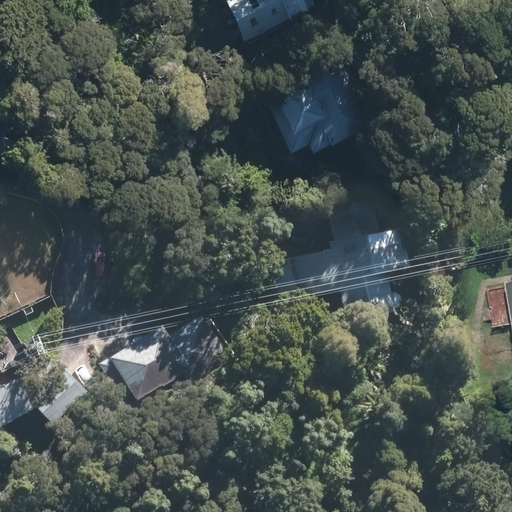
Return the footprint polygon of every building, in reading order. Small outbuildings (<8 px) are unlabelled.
[(299,0),(226,0),(239,28),(300,2),(299,0)] [(372,114),(345,54),(265,91),(287,139),(304,132),(310,143),(372,114)] [(0,156),(7,158),(12,137),(0,133),(0,118),(1,115),(0,114),(0,156)] [(334,249),(268,261),(274,294),(332,283),(339,318),(386,309),(379,270),(403,265),(396,229),(333,241),(334,249)] [(160,341),(154,330),(102,362),(125,400),(175,369),(181,378),(213,359),(191,322),(160,341)] [(0,422),(35,404),(51,420),(80,392),(44,355),(20,378),(0,388),(0,422)]
